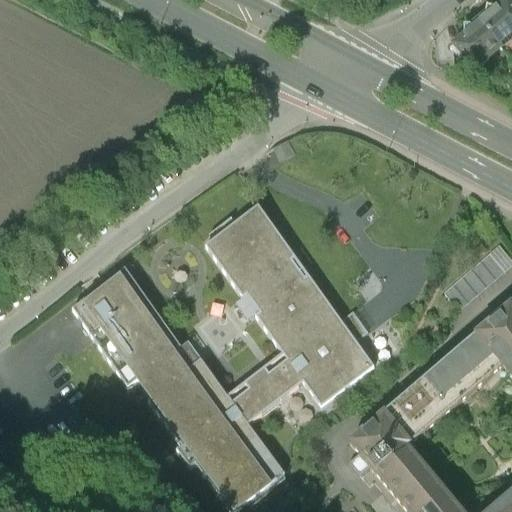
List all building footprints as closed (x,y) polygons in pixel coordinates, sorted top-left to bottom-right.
[(481,18),(476,22),(501,51),(511,42),(511,8),(506,1),(484,20),(481,18)] [(476,22),(467,30),(462,30),(462,38),(450,49),(472,76),(501,51),(476,22)] [(257,208),(204,247),(242,298),(245,295),(258,312),(254,315),(286,357),(267,370),(263,364),(243,379),(247,385),(230,397),(200,356),(188,364),(176,347),(180,344),(124,269),(71,308),(126,383),(137,375),(150,393),(146,396),(180,441),(174,445),(188,463),(194,460),(230,509),(284,470),(247,420),(302,380),(320,404),(373,365),(355,340),(366,331),(352,311),(340,320),(307,276),(304,278),(291,262),(295,259),(257,208)] [(511,266),(511,263),(498,247),(443,293),(458,311),(511,266)] [(369,464),(408,511),(511,511),(511,310),(509,308),(349,439),(359,451),(347,460),(358,474),(369,464)]
